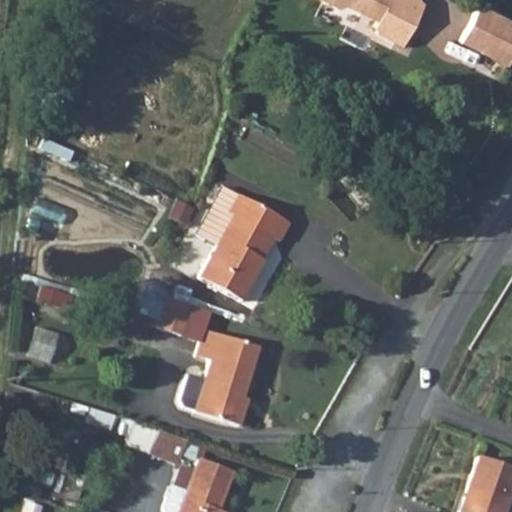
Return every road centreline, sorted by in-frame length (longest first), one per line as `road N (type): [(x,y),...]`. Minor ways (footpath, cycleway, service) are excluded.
road 1 (secondary): [(511,222),(423,382),(372,511)]
road 2 (track): [(0,283),(10,143)]
